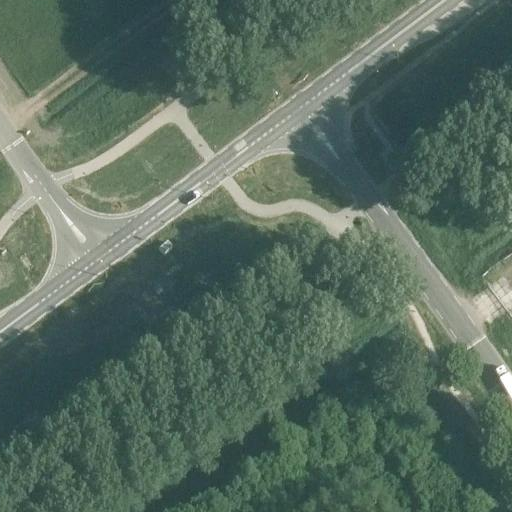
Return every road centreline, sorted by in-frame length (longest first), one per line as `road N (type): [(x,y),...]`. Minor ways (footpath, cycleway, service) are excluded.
road 1 (tertiary): [(511,405),(344,167)]
road 2 (secondary): [(112,249),(292,115)]
road 3 (secondary): [(311,101),(446,0)]
